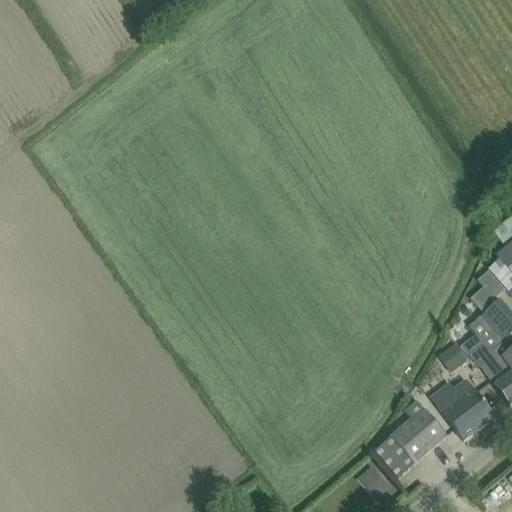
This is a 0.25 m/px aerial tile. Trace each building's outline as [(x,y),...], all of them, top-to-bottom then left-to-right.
[(511,241),(493,257),(511,279),(511,241)] [(471,301),(481,311),(502,292),(488,275),(477,283),(483,290),(471,301)] [(484,347),(485,348),(490,355),(505,364),(511,373),(511,339),(509,336),(511,333),(511,316),(499,302),(468,330),(484,347)] [(454,347),(443,356),(455,371),(466,363),(454,347)] [(509,408),(511,406),(511,373),(505,364),(490,355),(485,348),(484,347),(468,358),(483,373),(482,374),(493,389),(509,410),(510,409),(509,408)] [(463,444),(493,421),(465,384),(435,407),(463,444)] [(446,438),(423,410),(375,453),(398,481),(446,438)] [(374,494),(385,485),(375,474),(364,483),(374,494)]
